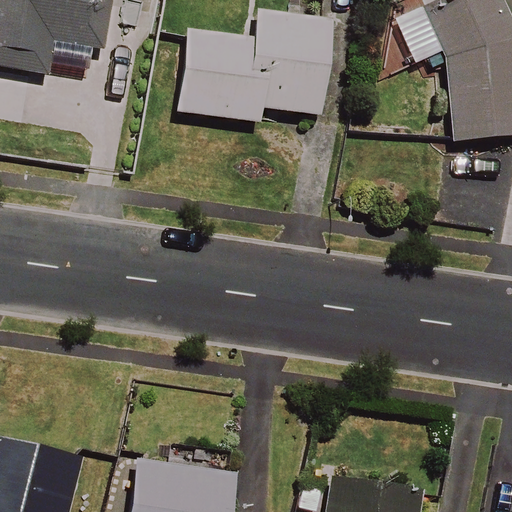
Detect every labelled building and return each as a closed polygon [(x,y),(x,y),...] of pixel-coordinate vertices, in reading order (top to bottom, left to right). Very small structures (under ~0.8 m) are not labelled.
[(0,0),(0,73),(37,78),(41,46),(94,53),(100,0),(0,0)] [(511,139),(511,118),(497,0),(430,0),(423,1),(441,148),(511,139)] [(319,25),(245,17),(242,45),(174,37),(164,118),(250,128),(252,114),(308,120),(319,25)] [(60,511),(71,461),(0,446),(0,511),(60,511)] [(220,511),(224,482),(118,468),(111,511),(220,511)] [(409,511),(411,501),(323,487),(318,511),(409,511)]
